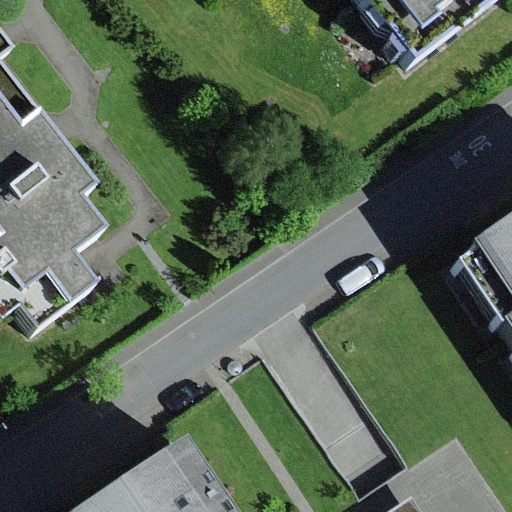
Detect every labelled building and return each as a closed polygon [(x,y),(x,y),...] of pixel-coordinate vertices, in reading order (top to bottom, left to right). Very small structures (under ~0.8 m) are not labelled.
[(351,0),(406,70),(495,0),(351,0)] [(0,134),(5,141),(26,125),(0,91),(0,63),(2,62),(0,60),(0,134)] [(0,205),(55,162),(26,125),(5,141),(0,134),(0,205)] [(0,326),(9,320),(24,339),(78,298),(65,280),(55,267),(89,241),(66,210),(83,197),(55,162),(0,205),(0,326)] [(511,220),(460,256),(505,323),(493,332),(511,359),(511,220)] [(216,511),(176,454),(91,511),(216,511)] [(413,511),(407,503),(393,511),(413,511)]
